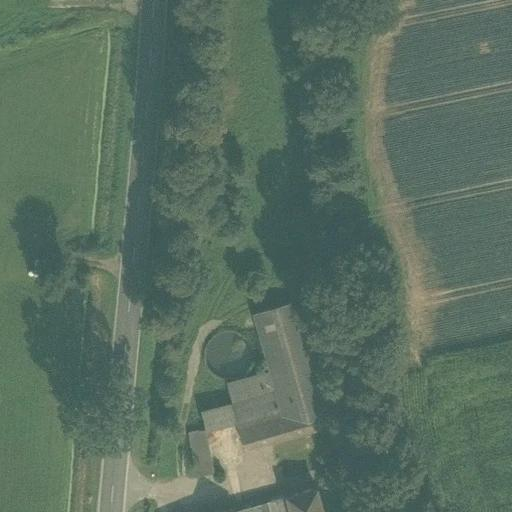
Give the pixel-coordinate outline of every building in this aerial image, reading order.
[(336,353),(319,293),(298,299),(321,378),(327,401),(326,401),(327,402),(346,397),(333,354),(336,353)] [(298,299),(253,311),(270,370),(276,391),(321,378),(298,299)] [(251,364),(253,355),(251,345),(245,337),(237,332),(228,330),(218,332),(210,338),(205,346),(203,355),(205,365),(211,373),(219,378),(228,380),(238,378),(246,372),(251,364)] [(270,370),(226,382),(232,403),(276,391),(270,370)] [(232,403),(237,421),(244,447),(332,423),(327,402),(326,401),(327,401),(321,378),(276,391),(232,403)] [(227,403),(200,410),(205,428),(206,429),(237,421),(232,403),(227,403)] [(205,428),(189,431),(197,475),(214,472),(205,428)] [(322,511),(316,488),(287,495),(291,511),(322,511)] [(291,511),(287,495),(235,510),(235,511),(291,511)]
